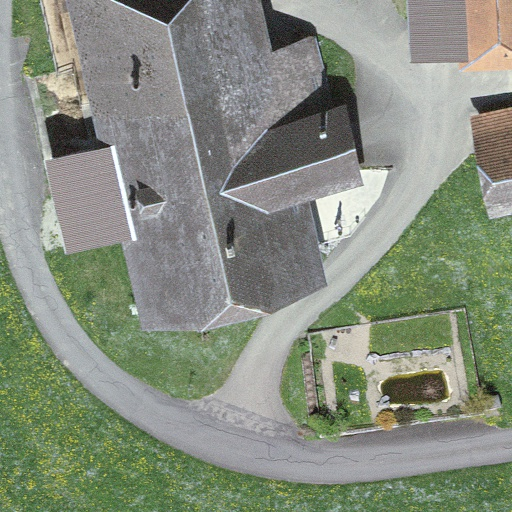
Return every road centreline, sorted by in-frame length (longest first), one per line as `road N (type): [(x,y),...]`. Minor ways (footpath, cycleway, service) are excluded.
road 1 (track): [(0,144),(28,268),(79,356),(158,417),(235,448)]
road 2 (track): [(511,441),(355,461),(235,448)]
